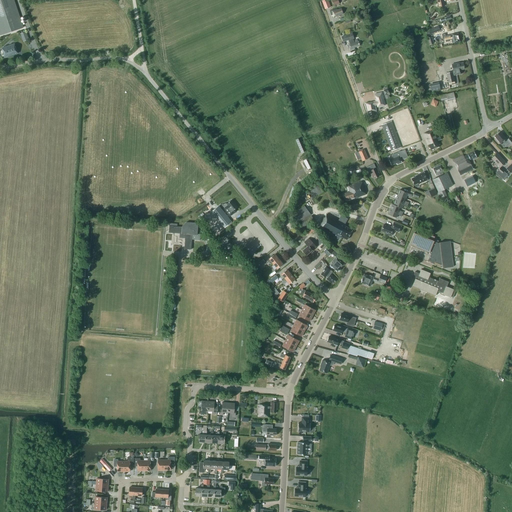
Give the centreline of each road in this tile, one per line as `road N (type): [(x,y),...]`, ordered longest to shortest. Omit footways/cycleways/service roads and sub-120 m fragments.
road 1 (unclassified): [(336,297),(144,72)]
road 2 (unclassified): [(336,297),(389,182),(489,128)]
road 3 (residential): [(181,480),(189,469),(192,386),(287,395)]
road 4 (track): [(389,182),(328,12)]
road 5 (unclassified): [(0,67),(116,57),(144,72)]
road 6 (unclassified): [(489,128),(459,0)]
